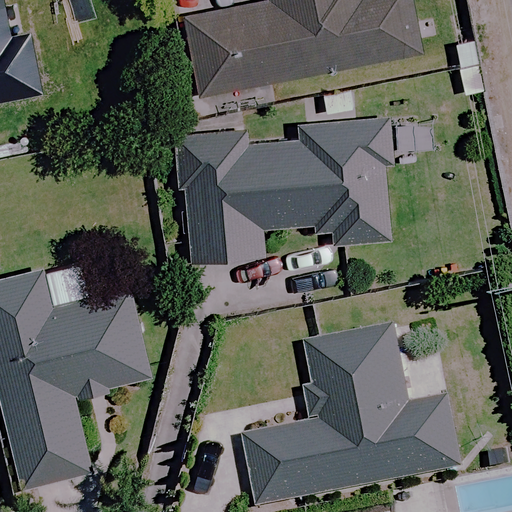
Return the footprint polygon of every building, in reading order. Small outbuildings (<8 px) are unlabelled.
[(0,0),(0,50),(17,47),(7,0),(0,0)] [(242,0),(185,11),(202,94),(429,50),(419,0),(242,0)] [(254,123),(179,130),(184,183),(189,182),(196,258),(271,251),(269,224),(319,219),(320,228),(336,226),(338,242),(398,235),(391,160),(401,160),(398,111),(304,119),(305,132),(255,138),(254,123)] [(49,263),(0,275),(0,366),(28,482),(99,465),(80,390),(82,390),(83,394),(116,386),(114,382),(158,372),(137,282),(59,301),(49,263)] [(307,421),(254,431),(266,501),(473,463),(459,389),(420,396),(405,318),(312,335),(321,380),(311,382),(317,414),(329,412),(330,417),(307,421)]
